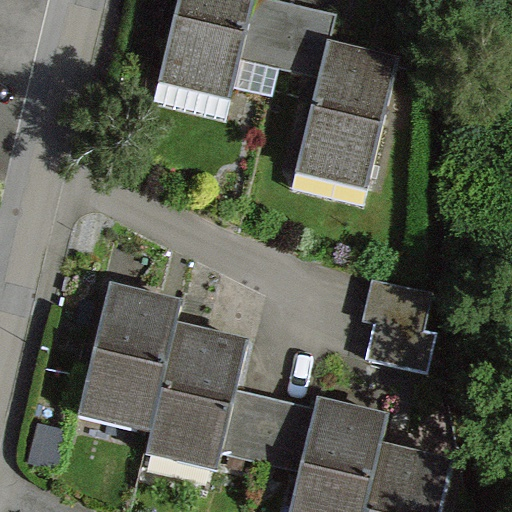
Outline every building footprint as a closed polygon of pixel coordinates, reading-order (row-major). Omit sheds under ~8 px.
[(233,94),(253,0),(179,0),(162,79),(233,94)] [(369,185),(396,60),(325,44),(298,170),(369,185)] [(76,412),(145,428),(168,333),(174,306),(104,289),(76,412)] [(437,369),(438,316),(376,315),(375,367),(437,369)] [(212,472),(241,350),(168,333),(145,428),(139,455),(212,472)] [(288,511),(362,511),(377,450),(383,423),(313,406),(288,511)] [(438,511),(450,467),(377,450),(362,511),(438,511)]
